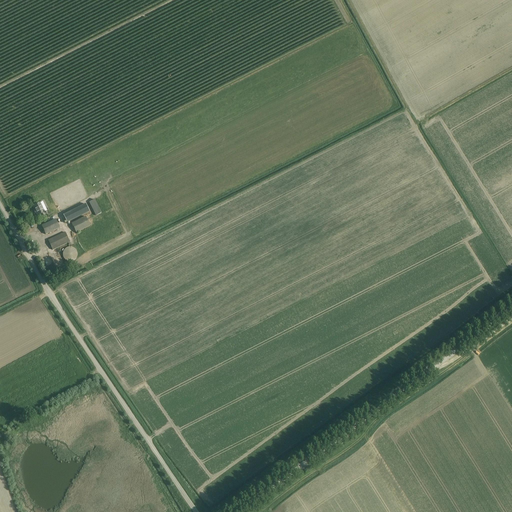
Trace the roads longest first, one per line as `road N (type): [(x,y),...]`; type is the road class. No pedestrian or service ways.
road 1 (unclassified): [(195,511),(0,201)]
road 2 (tertiary): [(244,511),(511,310)]
